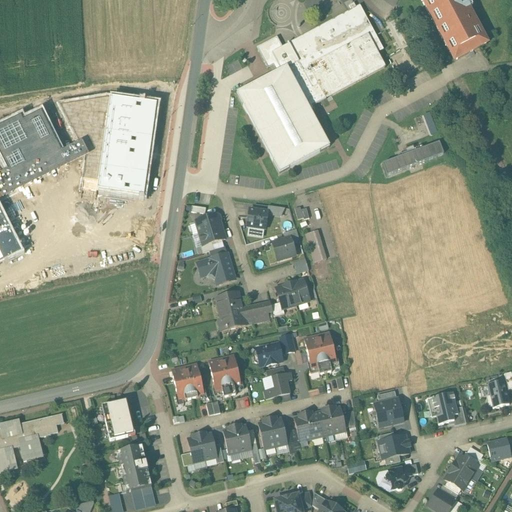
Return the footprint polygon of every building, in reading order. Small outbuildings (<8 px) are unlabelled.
[(421,0),(454,62),(487,44),(468,10),(470,10),(470,9),(472,8),(468,1),(466,2),(463,3),(461,0),(460,0),(421,0)] [(351,11),(288,45),(312,89),(318,86),(325,101),(326,100),(326,98),(384,68),(384,69),(385,69),(377,54),(383,51),(359,7),(356,8),(353,4),(349,7),(351,11)] [(312,89),(288,45),(288,44),(287,44),(288,46),(282,49),(277,38),(256,49),(268,70),(269,69),(273,76),(287,68),(311,113),(315,111),(313,107),(325,101),(318,86),(312,89)] [(311,113),(287,68),(273,76),(236,95),(279,175),(329,148),(311,113)] [(0,158),(7,173),(0,176),(0,264),(21,254),(0,212),(0,201),(82,161),(80,186),(82,186),(81,198),(96,201),(97,192),(144,198),(157,106),(106,99),(60,107),(78,146),(61,155),(40,114),(22,123),(20,119),(0,128),(0,158)] [(431,135),(439,132),(432,113),(425,115),(431,135)] [(439,144),(382,165),(386,177),(388,177),(443,156),(439,144)] [(268,208),(267,213),(268,213),(267,217),(280,219),(285,210),(268,208)] [(300,209),(294,210),(297,221),(303,220),(300,209)] [(267,213),(249,211),(247,228),(265,231),(267,217),(268,213),(267,213)] [(217,216),(195,223),(199,235),(221,228),(220,223),(220,221),(219,218),(217,216)] [(221,228),(199,235),(202,248),(212,245),(225,241),(221,228)] [(296,231),(284,235),(286,240),(290,239),(290,240),(297,237),(296,231)] [(317,232),(305,236),(314,264),(326,261),(317,232)] [(286,240),(272,245),(277,262),(295,257),(290,240),(290,239),(286,240)] [(202,248),(200,248),(200,249),(202,255),(210,253),(214,252),(212,245),(202,248)] [(214,252),(210,253),(212,260),(226,256),(224,249),(214,252)] [(300,261),(294,263),(297,275),(309,272),(305,255),(299,256),(300,261)] [(227,256),(197,265),(201,278),(210,276),(215,279),(217,286),(234,281),(227,256)] [(303,282),(296,284),(296,283),(289,286),(295,307),(309,303),(304,286),(303,282)] [(282,311),(295,307),(289,286),(275,290),(282,311)] [(238,294),(215,300),(220,321),(218,321),(220,333),(246,327),(244,320),(242,310),(238,294)] [(270,304),(242,310),(244,320),(268,315),(272,314),(270,304)] [(268,315),(244,320),(246,327),(269,322),(268,315)] [(329,335),(304,341),(311,372),(318,371),(330,368),(337,366),(329,335)] [(291,338),(279,340),(283,356),(295,353),(291,338)] [(278,346),(256,351),(257,355),(259,364),(260,368),(265,367),(265,368),(277,365),(276,364),(282,363),(278,346)] [(234,358),(208,364),(216,395),(222,393),(224,399),(236,396),(234,390),(241,389),(234,358)] [(197,366),(171,372),(179,404),(204,398),(197,366)] [(330,368),(318,371),(319,376),(331,374),(330,368)] [(283,370),(266,374),(267,381),(271,380),(271,379),(285,376),(283,370)] [(285,376),(271,379),(271,380),(274,391),(263,393),(265,402),(289,396),(286,384),(292,382),(290,375),(285,376)] [(341,378),(335,380),(338,391),(344,390),(341,378)] [(503,383),(487,386),(490,397),(492,409),(493,410),(509,406),(503,383)] [(379,405),(397,401),(395,393),(377,397),(379,405)] [(452,395),(427,401),(429,411),(434,410),(438,427),(454,423),(452,418),(457,417),(456,410),(452,395)] [(127,401),(101,407),(110,442),(135,437),(127,401)] [(379,405),(376,406),(374,408),(379,428),(381,429),(403,424),(401,416),(398,414),(398,412),(399,409),(397,401),(379,405)] [(217,403),(212,404),(214,416),(220,415),(217,403)] [(212,404),(206,406),(209,417),(214,416),(212,404)] [(76,408),(69,410),(72,423),(79,422),(76,408)] [(335,410),(334,408),(328,409),(334,435),(346,433),(345,429),(342,418),(340,409),(335,410)] [(328,409),(322,411),(322,413),(317,415),(322,438),(334,435),(328,409)] [(452,418),(454,423),(455,428),(465,425),(462,409),(456,410),(457,417),(452,418)] [(311,416),(311,413),(305,415),(311,441),(322,438),(317,415),(311,416)] [(305,415),(298,416),(299,419),(293,420),(299,444),(311,441),(305,415)] [(61,416),(50,419),(19,426),(19,423),(16,424),(11,425),(5,426),(0,427),(0,428),(0,430),(0,474),(17,470),(12,450),(20,448),(24,463),(42,459),(38,439),(57,433),(56,426),(63,425),(61,416)] [(281,420),(276,421),(275,419),(269,420),(275,448),(287,445),(281,420)] [(269,420),(263,422),(263,424),(258,426),(264,451),(275,448),(269,420)] [(246,427),(240,429),(240,426),(234,427),(240,453),(251,451),(250,447),(247,433),(246,427)] [(234,427),(227,429),(228,432),(223,433),(228,456),(240,453),(234,427)] [(253,431),(247,433),(250,447),(256,445),(253,431)] [(211,436),(205,437),(205,434),(199,436),(205,462),(216,459),(214,447),(211,436)] [(380,444),(394,440),(393,435),(379,438),(380,444)] [(199,436),(192,437),(193,440),(187,441),(191,454),(193,464),(205,462),(199,436)] [(378,444),(382,462),(384,461),(399,458),(409,455),(405,438),(394,440),(380,444),(378,444)] [(506,441),(487,446),(491,462),(510,458),(506,441)] [(219,446),(214,447),(216,459),(217,465),(224,463),(219,446)] [(141,449),(116,455),(126,495),(131,493),(142,491),(151,489),(141,449)] [(466,455),(480,463),(483,457),(470,449),(466,455)] [(191,454),(181,457),(184,468),(194,466),(193,464),(191,454)] [(465,454),(462,459),(477,468),(480,463),(466,455),(465,454)] [(459,457),(452,469),(470,480),(477,468),(462,459),(459,457)] [(399,458),(384,461),(386,467),(400,464),(399,458)] [(348,466),(350,475),(367,470),(365,462),(348,466)] [(415,466),(408,468),(410,478),(418,476),(415,466)] [(408,468),(388,473),(389,476),(388,476),(386,479),(386,482),(389,483),(391,483),(392,490),(396,490),(398,492),(401,491),(402,488),(402,486),(403,484),(406,484),(408,481),(407,478),(410,478),(408,468)] [(452,469),(444,481),(447,482),(460,491),(463,492),(470,480),(452,469)] [(473,480),(466,491),(470,493),(477,483),(473,480)] [(460,491),(447,482),(444,487),(457,496),(460,491)] [(442,487),(439,492),(455,501),(458,496),(457,496),(444,487),(442,487)] [(155,507),(151,489),(142,491),(146,509),(155,507)] [(135,511),(146,509),(142,491),(131,493),(135,511)] [(439,492),(437,491),(427,508),(433,511),(449,511),(456,502),(455,501),(439,492)] [(309,494),(298,496),(301,511),(310,509),(310,502),(309,494)] [(122,511),(119,495),(109,498),(111,511),(122,511)] [(325,502),(314,495),(312,507),(319,511),(325,504),(328,506),(329,504),(325,502)] [(298,496),(290,498),(290,497),(282,499),(282,500),(274,502),(276,511),(301,511),(298,496)] [(79,506),(76,511),(90,511),(94,505),(93,502),(79,506)] [(236,502),(224,505),(225,511),(237,508),(236,502)]
